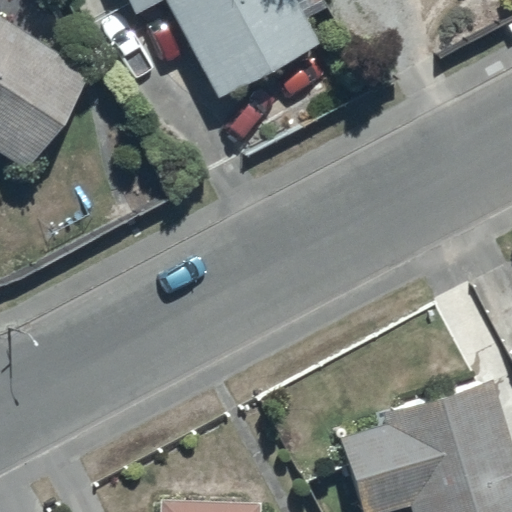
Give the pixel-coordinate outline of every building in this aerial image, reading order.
[(117,0),(128,20),(157,5),(209,105),(308,53),(279,0),(117,0)] [(79,81),(0,29),(0,165),(17,176),(79,81)] [(511,332),(503,337),(511,355),(511,332)] [(511,511),(511,463),(478,361),(372,395),(375,404),(332,418),(358,499),(400,485),(409,511),(511,511)] [(296,511),(297,507),(249,504),(250,482),(152,476),(150,511),(296,511)]
